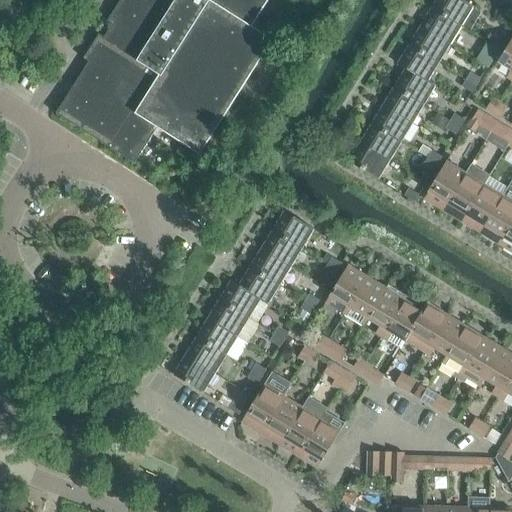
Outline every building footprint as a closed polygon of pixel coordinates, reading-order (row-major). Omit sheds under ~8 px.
[(280,27),(283,24),(262,10),(268,0),(120,0),(112,14),(106,24),(110,27),(104,38),(99,34),(83,59),(89,62),(65,99),(56,114),(134,164),(135,163),(157,128),(183,145),(199,155),(200,154),(202,151),(240,92),(280,27)] [(437,0),(432,9),(461,27),(473,7),(461,0),(437,0)] [(450,45),(461,27),(432,9),(421,28),(450,45)] [(439,64),(450,45),(421,28),(410,46),(439,64)] [(492,36),(488,43),(499,49),(503,42),(492,36)] [(511,82),(511,39),(497,64),(511,73),(507,80),(511,83),(511,82)] [(488,43),(476,62),(487,68),(499,49),(488,43)] [(410,46),(398,65),(427,82),(439,64),(410,46)] [(436,87),(427,82),(398,65),(398,66),(406,71),(395,88),(424,106),(436,87)] [(470,73),(466,80),(476,86),(480,79),(470,73)] [(466,80),(461,87),(472,93),(476,86),(466,80)] [(395,88),(384,107),(413,125),(424,106),(395,88)] [(492,115),(500,102),(492,98),(485,110),(492,115)] [(507,107),(500,102),(492,115),(499,119),(507,107)] [(401,143),(413,125),(384,107),(373,126),(401,143)] [(478,126),(490,134),(497,122),(478,110),(467,128),(474,132),(478,126)] [(438,114),(432,123),(443,130),(448,120),(438,114)] [(454,114),(450,121),(460,128),(464,121),(454,114)] [(450,121),(445,129),(456,135),(460,128),(450,121)] [(511,139),(511,131),(497,122),(490,134),(509,145),(511,139)] [(390,162),(401,143),(373,126),(361,144),(390,162)] [(361,144),(350,163),(378,181),(390,162),(361,144)] [(427,158),(432,151),(423,146),(415,160),(423,165),(427,158)] [(432,151),(427,158),(438,164),(442,157),(432,151)] [(423,165),(423,166),(433,172),(438,164),(427,158),(423,165)] [(445,163),(423,200),(442,212),(465,175),(445,163)] [(471,165),(465,175),(442,212),(461,224),(484,186),(490,176),(471,165)] [(415,178),(411,185),(416,189),(421,182),(415,178)] [(480,235),(502,198),(484,186),(461,224),(480,235)] [(502,198),(480,235),(498,246),(511,223),(511,188),(509,186),(502,198)] [(404,196),(414,202),(419,195),(408,189),(404,196)] [(273,232),(303,250),(315,231),(285,212),(273,232)] [(511,223),(498,246),(511,254),(511,223)] [(292,269),(303,250),(273,232),(262,251),(292,269)] [(280,288),(292,269),(262,251),(250,269),(280,288)] [(332,258),(327,265),(338,271),(342,264),(332,258)] [(338,271),(327,265),(323,272),(333,278),(338,271)] [(330,297),(326,304),(339,312),(345,316),(368,279),(348,267),(330,297)] [(269,306),(280,288),(250,269),(239,287),(232,283),(232,284),(269,306)] [(368,279),(345,316),(350,320),(362,327),(367,320),(368,321),(386,290),(368,279)] [(220,302),(250,321),(261,304),(268,308),(269,306),(232,284),(220,302)] [(326,289),(319,284),(316,289),(323,293),(326,289)] [(386,290),(368,321),(379,328),(375,335),(382,339),(405,302),(407,298),(388,287),(386,290)] [(309,294),(305,302),(315,308),(320,301),(309,294)] [(239,339),(250,321),(220,302),(209,321),(239,339)] [(315,308),(305,302),(300,309),(311,315),(315,308)] [(405,302),(382,339),(389,343),(401,351),(405,343),(428,306),(427,305),(423,313),(405,302)] [(428,306),(405,343),(406,344),(419,350),(425,354),(447,317),(428,306)] [(287,317),(284,323),(286,325),(290,328),(295,322),(290,319),(287,317)] [(447,317),(425,354),(430,357),(435,350),(448,358),(466,329),(447,317)] [(209,321),(197,340),(227,358),(239,339),(209,321)] [(278,327),(274,334),(284,341),(289,333),(278,327)] [(448,358),(443,365),(454,372),(452,376),(457,379),(459,376),(462,377),(484,340),(466,329),(448,358)] [(284,341),(274,334),(270,341),(280,348),(284,341)] [(314,348),(323,353),(330,340),(322,335),(314,348)] [(216,377),(227,358),(197,340),(186,359),(216,377)] [(337,344),(330,340),(323,353),(329,356),(337,344)] [(459,376),(457,379),(463,383),(465,379),(480,388),(485,380),(503,351),(484,340),(462,377),(459,376)] [(304,367),(314,351),(305,346),(298,358),(305,362),(302,366),(304,367)] [(320,355),(314,351),(304,367),(310,370),(320,355)] [(511,356),(503,351),(485,380),(497,388),(493,396),(499,400),(511,378),(511,356)] [(360,375),(368,363),(359,358),(351,370),(360,375)] [(204,396),(216,377),(186,359),(174,378),(204,396)] [(331,363),(325,374),(336,381),(333,386),(340,391),(350,375),(331,363)] [(360,375),(366,379),(380,387),(384,379),(371,372),(374,367),(368,363),(360,375)] [(256,364),(252,371),(262,377),(266,370),(256,364)] [(262,377),(252,371),(247,378),(258,385),(262,377)] [(394,385),(402,390),(410,378),(401,373),(394,385)] [(244,424),(263,435),(285,399),(292,387),(271,374),(264,386),(266,387),(246,420),(244,424)] [(356,378),(350,375),(340,391),(346,394),(356,378)] [(410,378),(402,390),(409,394),(416,382),(410,378)] [(511,378),(499,400),(505,403),(509,395),(511,397),(511,378)] [(223,395),(218,403),(228,408),(232,401),(223,395)] [(431,408),(440,413),(447,401),(438,395),(431,408)] [(285,399),(263,435),(281,447),(303,410),(285,399)] [(303,410),(281,447),(300,458),(322,422),(324,418),(326,415),(328,411),(310,400),(303,410)] [(232,401),(228,408),(239,415),(243,408),(232,401)] [(447,401),(440,413),(445,417),(453,404),(447,401)] [(300,458),(319,469),(341,434),(339,433),(344,426),(326,415),(324,418),(322,422),(300,458)] [(475,418),(467,430),(477,436),(484,424),(475,418)] [(490,427),(484,424),(477,436),(482,439),(490,427)] [(380,452),(367,452),(366,476),(380,476),(380,452)] [(380,476),(391,477),(392,477),(392,452),(380,452),(380,476)] [(404,456),(404,453),(392,452),(392,477),(391,477),(390,483),(403,483),(403,470),(404,456)] [(498,459),(497,459),(509,481),(511,475),(511,462),(509,461),(500,455),(500,456),(498,459)] [(404,456),(403,470),(425,471),(432,471),(434,471),(434,457),(404,456)] [(446,471),(470,472),(471,458),(447,457),(446,471)] [(345,494),(338,511),(344,511),(348,503),(350,504),(353,496),(345,493),(345,494)] [(469,511),(490,511),(490,510),(491,497),(470,497),(469,509),(469,511)]
